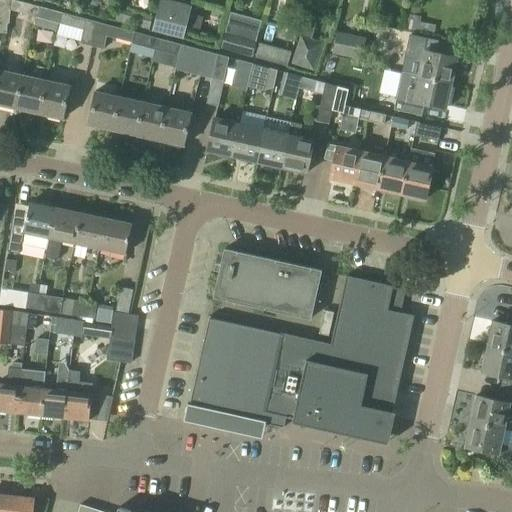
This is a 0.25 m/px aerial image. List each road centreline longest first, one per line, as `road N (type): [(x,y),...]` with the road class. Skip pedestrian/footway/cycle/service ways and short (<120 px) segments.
road 1 (residential): [(187,195),(463,261)]
road 2 (residential): [(134,464),(187,195)]
road 3 (residential): [(413,488),(463,261)]
road 4 (residential): [(463,261),(511,42)]
road 5 (residential): [(221,473),(413,488)]
road 6 (residential): [(0,163),(187,195)]
road 7 (residential): [(0,449),(134,464)]
